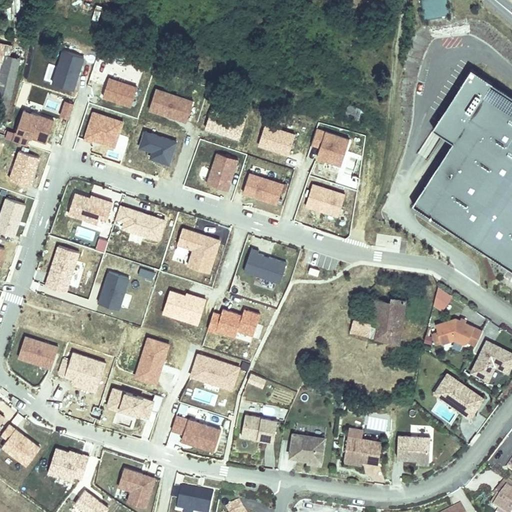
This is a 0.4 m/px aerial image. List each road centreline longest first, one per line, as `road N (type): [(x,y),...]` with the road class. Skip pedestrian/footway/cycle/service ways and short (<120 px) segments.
road 1 (residential): [(0,324),(62,171),(72,166),(354,252),(433,266),(511,315)]
road 2 (residential): [(291,487),(57,421),(0,380)]
road 3 (residential): [(511,404),(445,483),(391,495),(291,487)]
